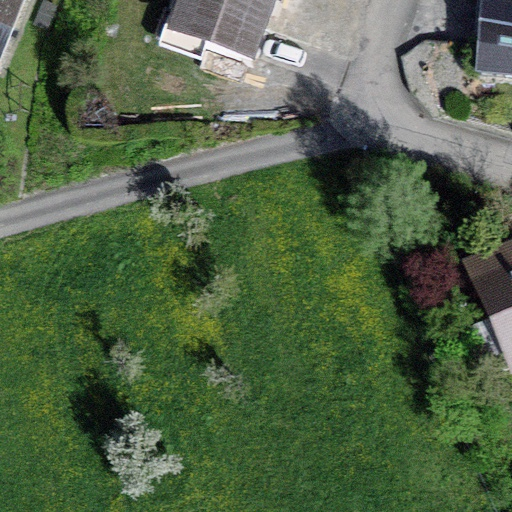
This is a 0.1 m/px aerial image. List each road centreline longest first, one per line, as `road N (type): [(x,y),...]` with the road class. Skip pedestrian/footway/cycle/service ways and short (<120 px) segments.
road 1 (residential): [(383,130),(0,222)]
road 2 (residential): [(419,0),(383,130)]
road 3 (residential): [(511,166),(383,130)]
